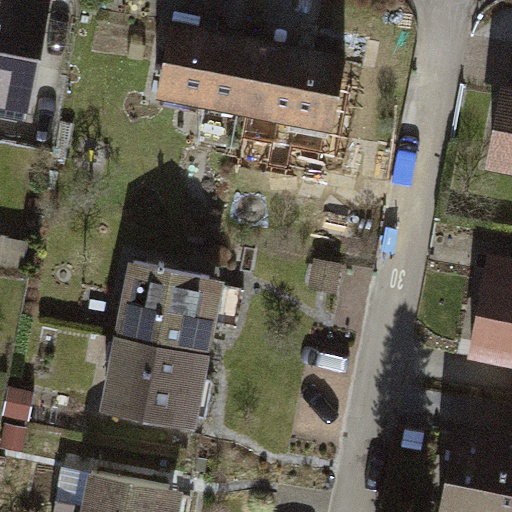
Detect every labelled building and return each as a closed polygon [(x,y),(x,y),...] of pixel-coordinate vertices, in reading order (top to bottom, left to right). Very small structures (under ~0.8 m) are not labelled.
[(0,0),(0,96),(55,107),(74,0),(0,0)] [(157,95),(254,113),(269,32),(172,15),(157,95)] [(371,46),(269,32),(254,113),(360,130),(371,46)] [(0,225),(3,226),(15,136),(0,133),(0,225)] [(511,252),(507,252),(489,349),(511,353),(511,252)] [(116,334),(217,350),(230,270),(129,253),(116,334)] [(116,334),(103,410),(204,426),(217,350),(116,334)] [(511,511),(511,424),(474,418),(457,511),(511,511)] [(79,511),(187,511),(192,485),(85,471),(79,511)]
